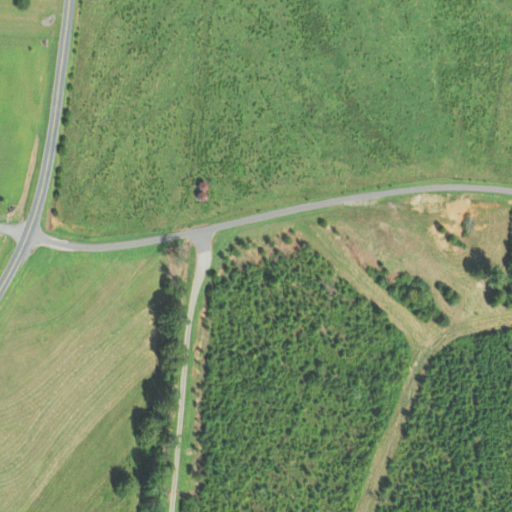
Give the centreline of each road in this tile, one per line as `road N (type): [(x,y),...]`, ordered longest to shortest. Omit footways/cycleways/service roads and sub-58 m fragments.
road 1 (residential): [(511,195),(442,180),(106,252),(65,251),(27,238)]
road 2 (residential): [(0,285),(27,238),(40,193),(68,0)]
